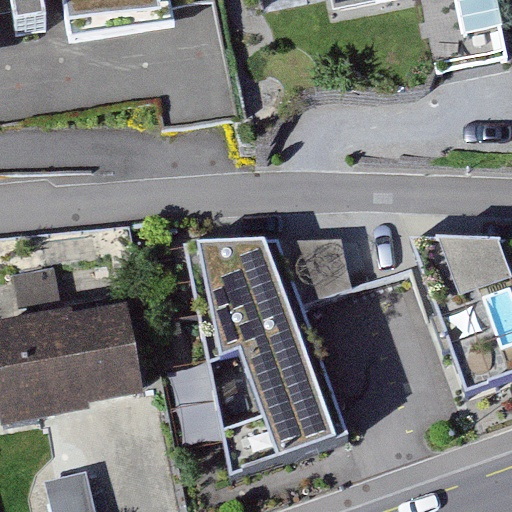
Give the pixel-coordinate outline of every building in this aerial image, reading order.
[(163,0),(62,0),(68,36),(167,20),(163,0)] [(340,0),(345,21),(452,0),(340,0)] [(511,250),(413,245),(465,401),(511,384),(511,250)] [(336,246),(280,248),(301,313),(353,296),(336,246)] [(301,313),(280,248),(186,250),(229,483),(347,446),(301,313)] [(127,316),(0,341),(0,362),(14,432),(145,406),(127,316)]
